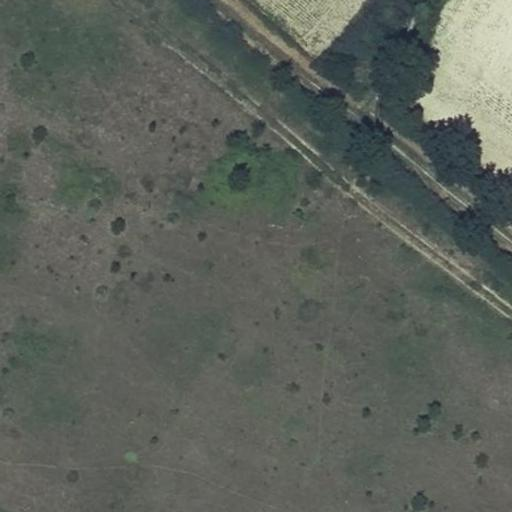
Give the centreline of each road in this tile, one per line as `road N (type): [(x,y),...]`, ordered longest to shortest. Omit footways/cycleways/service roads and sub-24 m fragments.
road 1 (track): [(362,117),(511,238)]
road 2 (track): [(216,0),(362,117)]
